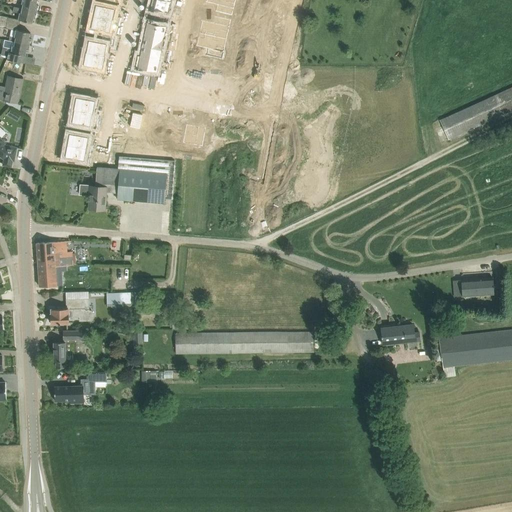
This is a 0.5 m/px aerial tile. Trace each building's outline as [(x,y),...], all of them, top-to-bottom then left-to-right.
[(22,9),(37,12),(39,5),(37,4),(38,0),(22,0),(22,4),(23,4),(22,8),(22,9)] [(172,4),(155,0),(152,0),(150,11),(170,16),(172,4)] [(234,9),(236,0),(207,0),(207,3),(219,6),(234,9)] [(94,16),(113,21),(116,9),(96,5),(94,16)] [(20,13),(18,20),(20,20),(23,21),(33,23),(34,18),(36,18),(37,12),(22,9),(22,8),(14,6),(13,12),(20,13)] [(278,25),(280,13),(262,9),(259,20),(278,25)] [(0,14),(0,20),(7,22),(8,17),(8,16),(0,14)] [(113,21),(94,16),(91,28),(111,32),(113,21)] [(256,31),(276,36),(278,26),(277,26),(278,25),(259,20),(256,31)] [(202,21),(199,34),(227,40),(230,27),(214,23),(202,21)] [(167,29),(147,25),(145,36),(164,40),(167,29)] [(16,30),(15,37),(10,36),(9,40),(15,41),(30,45),(32,38),(30,38),(31,33),(16,30)] [(276,36),(256,31),(254,43),(273,47),(273,45),(274,46),(276,36)] [(224,53),(227,40),(199,34),(196,46),(209,49),(207,56),(223,59),(224,53)] [(142,47),(162,52),(164,40),(145,36),(142,47)] [(108,44),(89,40),(86,52),(106,57),(108,44)] [(8,59),(13,60),(22,63),(24,56),(26,56),(27,51),(29,52),(30,45),(15,41),(14,46),(13,45),(12,48),(3,46),(2,54),(0,53),(0,55),(8,57),(8,59)] [(273,47),(254,43),(251,54),(270,58),(273,47)] [(140,59),(159,63),(162,52),(142,47),(140,59)] [(106,57),(86,52),(84,65),(103,69),(106,57)] [(249,65),(267,69),(270,58),(251,54),(249,65)] [(159,63),(140,59),(137,70),(157,75),(159,63)] [(3,100),(8,101),(18,103),(23,79),(8,76),(3,100)] [(511,87),(449,116),(440,120),(449,139),(458,135),(511,110),(511,87)] [(76,98),(74,109),(94,113),(96,101),(76,98)] [(92,125),(94,113),(74,109),(72,121),(92,125)] [(128,134),(132,114),(120,112),(117,132),(128,134)] [(143,116),(132,114),(128,134),(140,136),(143,116)] [(161,140),(164,120),(153,118),(149,138),(161,140)] [(164,120),(161,140),(172,142),(176,122),(164,120)] [(186,124),(183,139),(203,143),(206,128),(186,124)] [(14,160),(17,149),(17,148),(17,147),(17,148),(6,145),(4,144),(6,142),(1,138),(6,132),(0,126),(0,154),(3,157),(3,158),(4,158),(3,165),(12,167),(13,160),(14,160)] [(217,134),(214,147),(221,149),(221,144),(241,148),(244,133),(224,129),(223,136),(217,134)] [(89,137),(70,133),(67,145),(87,148),(89,137)] [(87,148),(67,145),(65,157),(85,160),(87,148)] [(90,195),(89,209),(105,210),(107,192),(118,193),(118,199),(164,203),(165,199),(172,199),(175,161),(120,156),(119,169),(97,167),(96,186),(82,185),(81,195),(90,195)] [(224,166),(221,179),(242,183),(244,175),(243,175),(243,170),(224,166)] [(241,191),(242,183),(221,179),(219,192),(239,195),(240,190),(241,191)] [(230,205),(217,202),(216,208),(220,209),(216,229),(231,232),(235,212),(229,211),(230,205)] [(196,210),(175,208),(174,223),(194,225),(196,210)] [(67,241),(51,242),(37,243),(38,263),(55,263),(55,249),(67,249),(67,252),(72,252),(72,241),(67,241)] [(55,263),(38,263),(40,286),(57,285),(56,266),(73,265),(72,252),(67,252),(67,249),(55,249),(55,263)] [(493,278),(454,280),(454,297),(494,294),(493,278)] [(120,303),(136,302),(136,294),(131,295),(131,292),(130,292),(119,292),(120,303)] [(66,298),(67,308),(52,309),(52,313),(51,314),(51,316),(50,317),(50,321),(51,322),(52,323),(70,323),(70,316),(79,316),(80,320),(90,320),(92,320),(93,318),(94,317),(94,315),(94,313),(94,312),(93,311),(91,310),(90,309),(89,298),(88,298),(66,298)] [(170,329),(183,329),(183,320),(170,320),(170,329)] [(414,325),(382,328),(383,344),(421,340),(420,332),(415,332),(414,325)] [(511,328),(438,337),(442,367),(511,358),(511,328)] [(74,360),(74,352),(77,352),(76,340),(85,340),(87,339),(87,330),(66,331),(66,332),(66,341),(54,342),(54,353),(54,359),(54,361),(56,361),(56,368),(66,367),(66,361),(74,360)] [(134,330),(134,344),(142,343),(142,330),(134,330)] [(176,332),(176,353),(314,352),(314,331),(176,332)] [(70,385),(55,386),(55,401),(70,400),(71,404),(84,403),(84,394),(95,393),(95,381),(106,381),(107,372),(95,371),(95,370),(89,370),(89,378),(83,379),(83,387),(70,387),(70,385)] [(142,379),(151,379),(151,371),(142,371),(142,379)] [(393,375),(383,377),(384,386),(386,385),(394,384),(393,375)]
